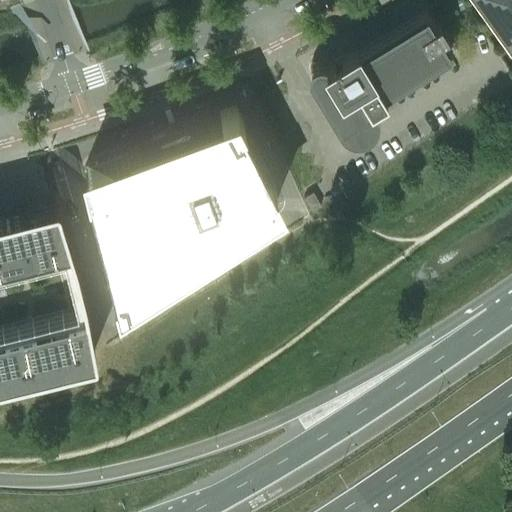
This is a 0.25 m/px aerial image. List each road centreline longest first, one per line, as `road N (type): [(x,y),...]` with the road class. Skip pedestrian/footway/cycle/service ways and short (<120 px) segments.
road 1 (trunk): [(511,291),(289,413),(215,442),(106,473),(0,479)]
road 2 (trunk): [(511,304),(346,421),(193,511)]
road 3 (tertiary): [(281,0),(72,84)]
road 4 (trunk): [(354,503),(511,393)]
